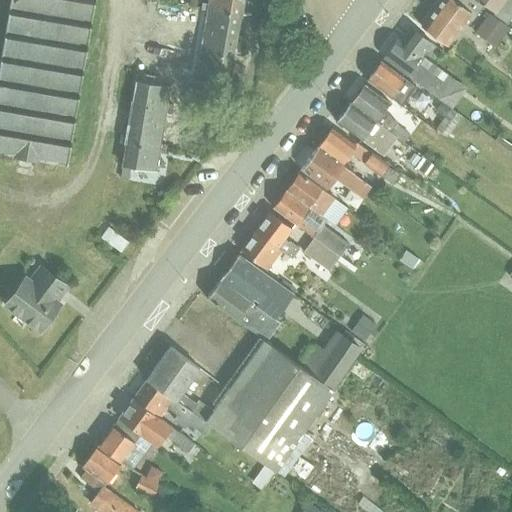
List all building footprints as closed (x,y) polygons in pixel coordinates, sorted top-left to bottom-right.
[(94,0),(8,0),(0,51),(0,151),(12,154),(12,156),(37,161),(37,158),(66,163),(94,0)] [(201,8),(239,15),(240,15),(242,0),(207,0),(207,4),(202,3),(201,8)] [(258,0),(258,12),(270,13),(270,0),(258,0)] [(454,0),(455,0),(454,0),(439,0),(420,26),(446,45),(470,12),(474,15),(481,5),(474,0),(454,0)] [(511,0),(478,0),(494,12),(493,13),(505,23),(511,13),(511,0)] [(201,8),(197,29),(235,36),(239,15),(201,8)] [(488,13),(473,32),(493,46),(508,28),(488,13)] [(415,61),(430,42),(410,27),(400,41),(396,38),(382,57),(436,97),(446,84),(415,61)] [(197,29),(193,50),(231,57),(235,36),(197,29)] [(193,50),(189,72),(229,79),(232,57),(231,57),(193,50)] [(415,86),(404,78),(380,60),(366,79),(401,105),(415,86)] [(136,81),(132,101),(171,108),(172,104),(167,103),(169,87),(136,81)] [(349,102),(396,136),(402,141),(408,133),(395,123),(396,122),(382,111),(389,102),(363,83),(349,102)] [(171,108),(132,101),(131,101),(127,123),(162,129),(165,112),(170,113),(171,108)] [(396,136),(349,102),(335,121),(361,139),(375,149),(383,155),(396,136)] [(442,102),(436,110),(444,116),(450,108),(442,102)] [(462,116),(450,108),(444,116),(435,128),(447,136),(458,120),(462,116)] [(162,129),(127,123),(124,142),(125,142),(164,149),(165,144),(160,143),(162,129)] [(316,146),(340,164),(349,151),(379,174),(387,164),(356,142),(354,145),(330,127),(316,146)] [(164,149),(125,142),(121,164),(155,170),(158,152),(164,153),(164,149)] [(343,166),(340,164),(316,146),(300,168),(326,188),(335,176),(362,195),(370,185),(343,166)] [(413,152),(408,160),(414,164),(419,156),(413,152)] [(423,157),(416,166),(426,173),(433,163),(423,157)] [(298,171),(285,189),(308,206),(321,215),(334,197),(298,171)] [(371,187),(365,195),(374,201),(380,194),(371,187)] [(348,243),(321,224),(326,219),(321,215),(308,206),(285,189),(272,207),(312,237),(338,256),(348,243)] [(166,207),(174,197),(168,192),(160,203),(166,207)] [(254,230),(240,250),(266,269),(280,250),(291,258),(298,248),(289,240),(288,241),(283,238),(291,228),(268,211),(254,230)] [(120,251),(127,241),(108,226),(100,237),(120,251)] [(338,256),(312,237),(302,251),(328,270),(338,256)] [(406,251),(399,261),(409,268),(416,258),(406,251)] [(238,253),(205,297),(253,332),(260,337),(274,319),(290,296),(293,293),(238,253)] [(56,300),(67,286),(40,265),(29,280),(25,277),(4,304),(39,331),(59,303),(56,300)] [(355,323),(349,331),(362,341),(374,324),(367,319),(361,328),(355,323)] [(330,387),(358,347),(341,334),(328,353),(315,344),(300,365),(330,387)] [(212,410),(205,420),(274,470),(296,439),(302,431),(332,389),(330,387),(300,365),(269,343),(263,339),(212,410)] [(170,346),(146,378),(204,421),(205,420),(212,410),(198,400),(196,404),(181,392),(199,368),(170,346)] [(146,378),(132,397),(158,416),(166,405),(178,413),(174,419),(184,426),(188,420),(203,430),(208,424),(204,421),(146,378)] [(138,431),(138,432),(156,445),(164,433),(188,450),(193,443),(158,416),(132,397),(118,417),(138,431)] [(118,417),(98,445),(119,461),(119,460),(132,469),(144,450),(151,441),(138,432),(138,431),(118,417)] [(305,446),(311,438),(302,431),(296,439),(305,446)] [(98,445),(82,466),(105,483),(120,462),(119,461),(98,445)] [(272,472),(263,465),(257,473),(266,480),(272,472)] [(105,483),(82,466),(82,467),(85,469),(79,477),(98,491),(99,491),(103,486),(105,483)] [(144,477),(156,483),(162,473),(150,466),(144,477)] [(499,466),(495,471),(500,475),(504,470),(499,466)] [(152,496),(158,484),(156,483),(144,477),(140,475),(134,487),(152,496)] [(98,491),(90,503),(102,511),(138,511),(103,486),(99,491),(98,491)] [(322,511),(307,501),(299,511),(322,511)]
